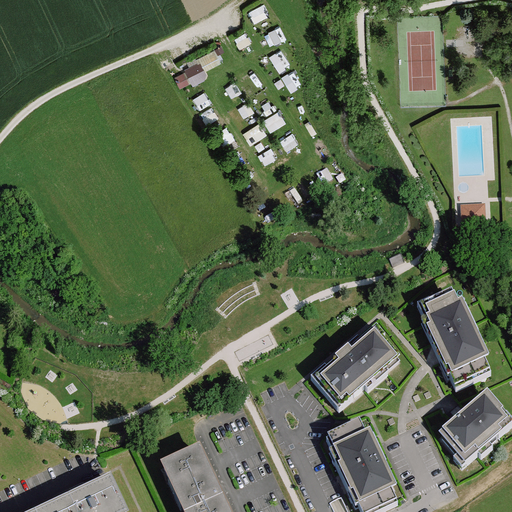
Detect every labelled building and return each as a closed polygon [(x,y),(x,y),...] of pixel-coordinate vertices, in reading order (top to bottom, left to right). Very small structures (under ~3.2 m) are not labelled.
[(266,35),(273,45),(285,36),(277,26),(266,35)] [(272,56),(282,70),(291,63),(282,49),(272,56)] [(200,65),(203,72),(221,63),(215,52),(197,61),(200,65)] [(200,65),(186,71),(187,73),(192,82),(194,86),(204,80),(205,75),(203,72),(200,65)] [(192,82),(187,73),(176,79),(180,88),(192,82)] [(464,209),(465,228),(484,227),(483,208),(464,209)] [(444,300),(419,313),(425,326),(420,328),(425,338),(426,337),(435,355),(434,355),(438,363),(435,365),(443,380),(448,377),(454,388),(479,376),(473,365),(479,362),(455,312),(451,313),(444,300)] [(356,348),(314,385),(335,409),(344,401),(347,404),(392,365),(371,341),(359,351),(356,348)] [(454,428),(438,441),(458,465),(470,455),(473,459),(495,440),(492,437),(503,427),(482,403),(458,424),(457,423),(453,426),(454,428)] [(354,430),(327,444),(333,457),(329,459),(334,468),(335,468),(344,485),(343,486),(347,494),(344,495),(352,510),(358,507),(360,511),(375,511),(387,507),(382,495),(388,492),(364,442),(360,444),(354,430)] [(210,492),(194,458),(160,474),(177,511),(219,511),(216,505),(218,505),(215,497),(212,491),(210,492)] [(51,511),(119,511),(107,486),(70,503),(51,511)]
